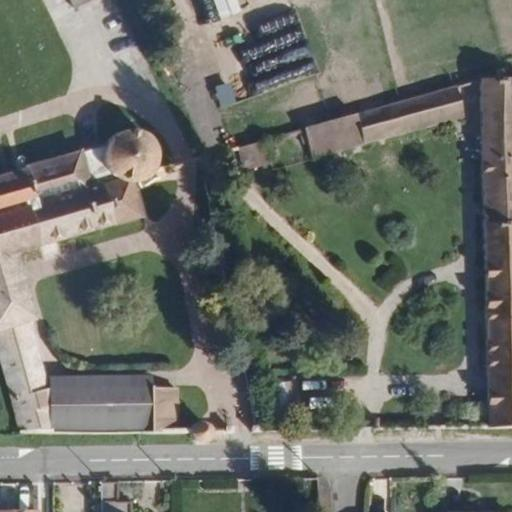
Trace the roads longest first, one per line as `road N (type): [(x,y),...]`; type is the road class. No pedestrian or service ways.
road 1 (tertiary): [(345,458),(0,461)]
road 2 (unknown): [(181,159),(204,311),(247,458)]
road 3 (tertiary): [(511,455),(345,458)]
